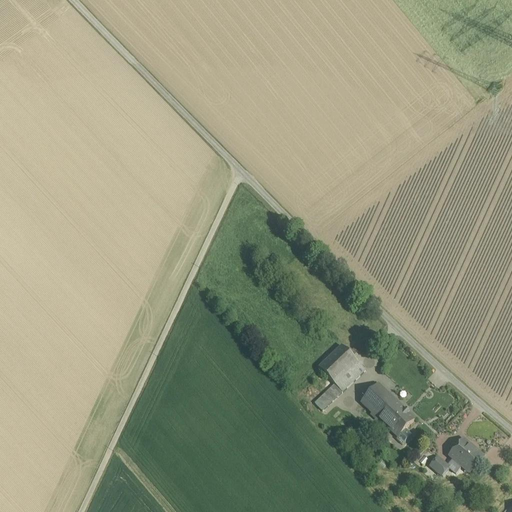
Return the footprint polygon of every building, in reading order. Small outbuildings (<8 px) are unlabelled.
[(127,325),(133,319),(99,288),(93,294),(127,325)] [(366,372),(342,347),(319,369),(335,386),(343,394),(366,372)] [(379,385),(361,404),(379,422),(397,403),(379,385)] [(335,386),(315,405),(323,413),(343,394),(335,386)] [(397,403),(379,422),(398,439),(396,440),(402,446),(412,436),(406,430),(416,420),(410,415),(410,414),(406,411),(397,403)] [(483,459),(463,442),(451,457),(454,460),(463,468),(470,474),(483,459)] [(447,467),(438,460),(431,468),(441,477),(448,469),(449,468),(447,467)] [(449,468),(448,469),(456,475),(463,468),(454,460),(447,467),(449,468)]
